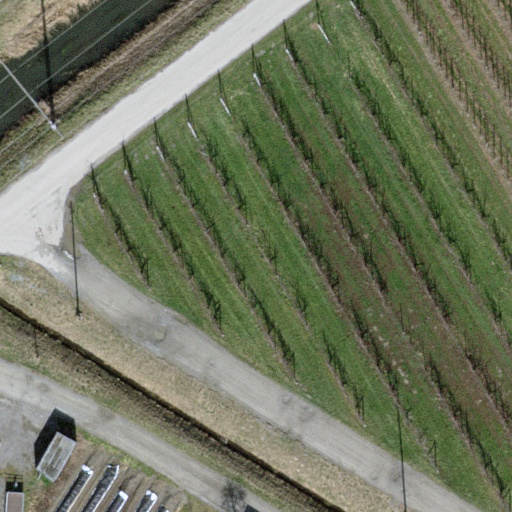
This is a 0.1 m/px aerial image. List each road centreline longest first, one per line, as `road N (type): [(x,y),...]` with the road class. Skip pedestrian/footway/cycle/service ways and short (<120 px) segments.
road 1 (track): [(2,216),(129,327),(423,511)]
road 2 (track): [(0,385),(132,448),(236,511)]
